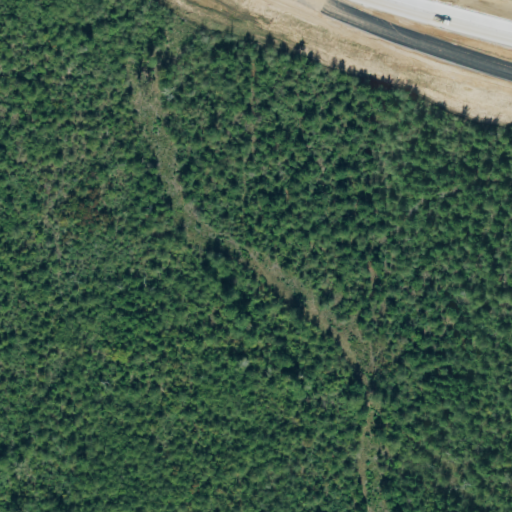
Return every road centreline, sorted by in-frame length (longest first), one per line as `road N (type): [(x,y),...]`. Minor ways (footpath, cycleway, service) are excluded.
road 1 (motorway): [(312,0),(511,73)]
road 2 (motorway): [(391,0),(511,33)]
